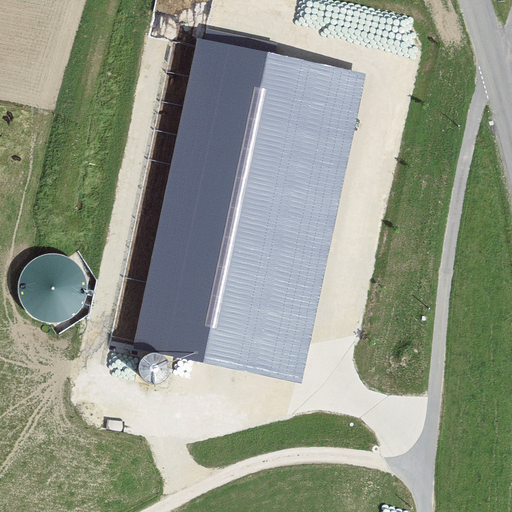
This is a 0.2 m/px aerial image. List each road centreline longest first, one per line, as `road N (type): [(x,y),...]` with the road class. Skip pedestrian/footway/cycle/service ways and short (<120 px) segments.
road 1 (track): [(423,511),(448,244),(476,105),(511,28)]
road 2 (track): [(151,511),(292,453),(426,470)]
road 3 (tertiary): [(511,127),(476,0)]
